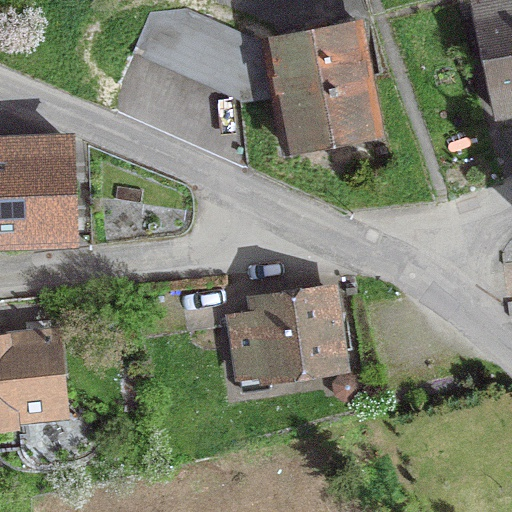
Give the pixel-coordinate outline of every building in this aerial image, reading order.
[(511,0),(469,9),(490,112),(511,107),(511,0)] [(372,133),(352,26),(263,42),(283,150),(372,133)] [(0,237),(65,235),(62,141),(44,141),(44,155),(0,156),(0,237)] [(336,366),(325,293),(252,304),(254,315),(228,319),(236,379),(336,366)] [(55,414),(48,336),(0,340),(0,427),(6,426),(5,419),(55,414)]
